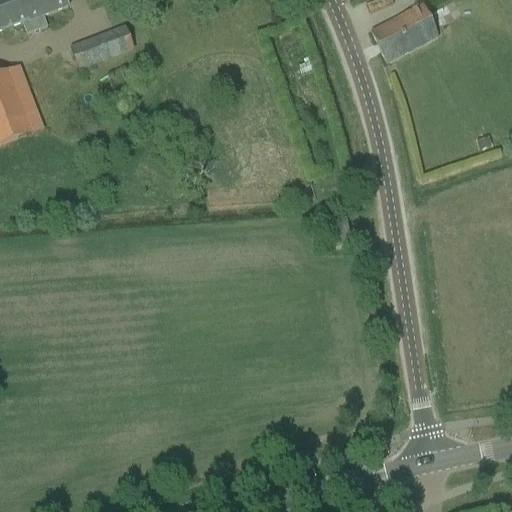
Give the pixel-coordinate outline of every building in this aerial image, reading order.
[(0,0),(0,34),(23,25),(28,38),(47,30),(43,20),(68,11),(63,0),(0,0)] [(467,15),(462,0),(459,0),(441,6),(446,21),(467,15)] [(370,35),(380,55),(385,67),(437,41),(422,9),(370,35)] [(78,71),(112,59),(131,51),(123,31),(70,50),(78,71)] [(0,151),(44,135),(19,69),(0,76),(0,151)] [(486,141),(476,144),(479,152),(489,148),(486,141)] [(335,252),(350,249),(345,223),(329,226),(335,252)]
